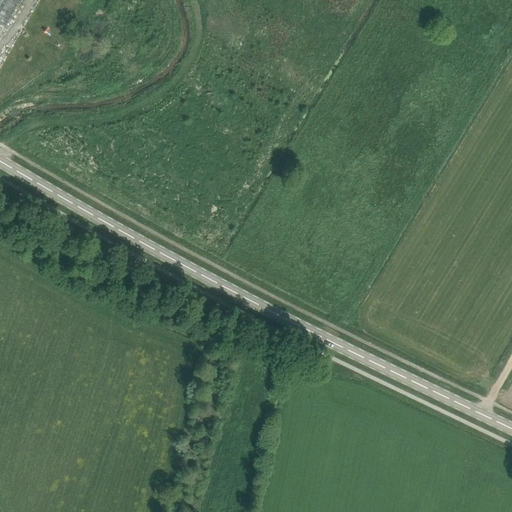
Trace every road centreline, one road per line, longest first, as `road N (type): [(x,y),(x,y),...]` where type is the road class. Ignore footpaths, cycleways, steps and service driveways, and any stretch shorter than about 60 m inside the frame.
road 1 (secondary): [(511,429),(265,307),(0,160)]
road 2 (track): [(2,144),(31,121),(103,115),(157,93),(193,58),(193,0)]
